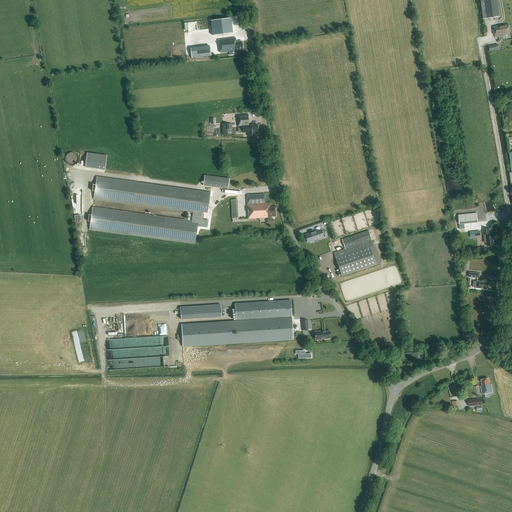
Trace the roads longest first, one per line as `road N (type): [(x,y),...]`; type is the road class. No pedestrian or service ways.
road 1 (unclassified): [(395,390),(288,228),(242,0)]
road 2 (unclassified): [(395,390),(487,340),(509,218)]
road 3 (unclassified): [(509,218),(480,44)]
road 4 (unclassified): [(360,511),(395,390)]
